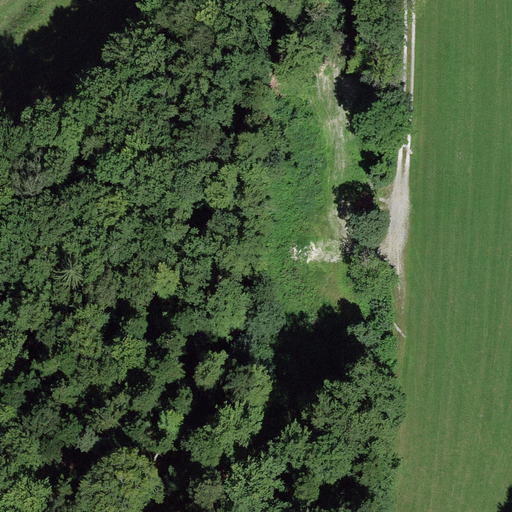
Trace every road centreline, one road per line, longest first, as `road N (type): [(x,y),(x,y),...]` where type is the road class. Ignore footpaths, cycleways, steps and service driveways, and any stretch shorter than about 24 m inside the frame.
road 1 (track): [(408,0),(400,347),(384,511)]
road 2 (track): [(0,168),(103,100),(180,0)]
